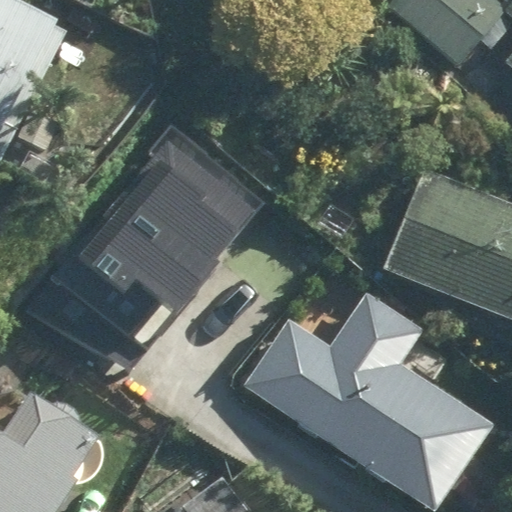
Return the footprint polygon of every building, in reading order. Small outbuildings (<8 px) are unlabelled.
[(366,0),(458,75),(497,28),(462,0),(366,0)] [(511,25),(511,49),(499,64),(511,76),(511,2),(501,16),(511,25)] [(0,167),(68,39),(0,3),(0,167)] [(511,215),(421,180),(381,283),(511,334),(511,215)] [(288,322),(240,393),(416,511),(438,511),(490,436),(403,378),(428,341),(367,301),(333,352),(288,322)] [(0,437),(0,511),(61,511),(101,445),(22,399),(0,437)] [(233,511),(209,478),(162,511),(233,511)]
